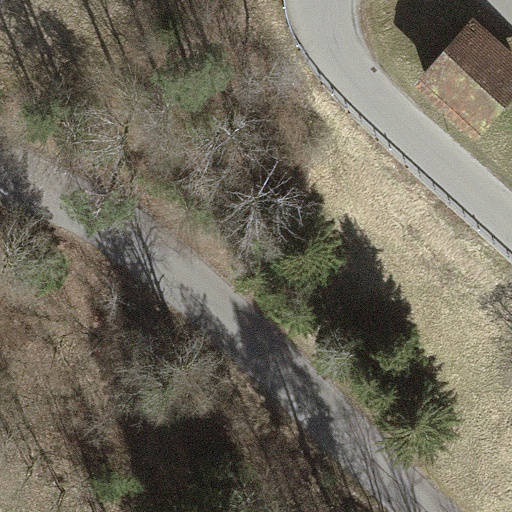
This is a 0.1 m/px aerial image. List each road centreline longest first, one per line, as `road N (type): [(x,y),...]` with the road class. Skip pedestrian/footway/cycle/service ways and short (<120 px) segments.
road 1 (tertiary): [(0,169),(83,208),(204,294),(423,511)]
road 2 (tertiary): [(511,219),(353,70),(319,0)]
